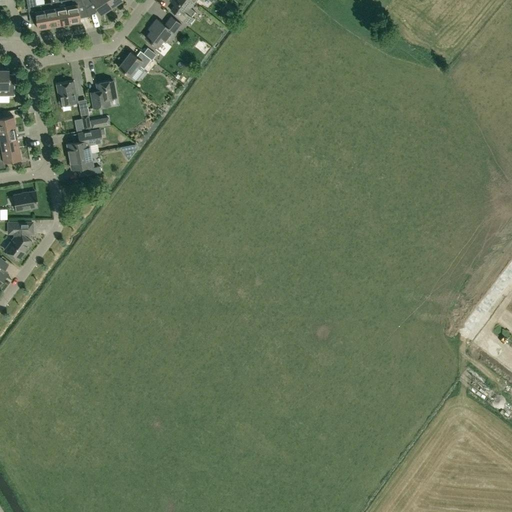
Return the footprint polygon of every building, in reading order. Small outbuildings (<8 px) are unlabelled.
[(49,27),(44,3),(37,5),(35,0),(26,0),(29,15),(35,14),(38,29),(49,27)] [(59,25),(54,0),(50,0),(51,2),(44,3),(49,27),(59,25)] [(70,23),(65,0),(64,0),(59,1),(58,0),(54,0),(59,25),(70,23)] [(78,7),(85,6),(82,0),(65,0),(70,23),(81,21),(78,7)] [(112,7),(107,0),(82,0),(85,6),(86,8),(94,3),(101,14),(112,7)] [(195,11),(190,7),(194,2),(191,0),(170,0),(170,1),(175,4),(171,10),(189,24),(193,18),(191,16),(195,11)] [(158,47),(169,34),(173,37),(182,25),(172,16),(165,25),(157,18),(149,28),(151,30),(145,37),(158,47)] [(130,76),(140,65),(144,68),(151,59),(140,50),(136,56),(131,52),(118,67),(130,76)] [(9,70),(0,70),(0,88),(2,88),(2,92),(8,92),(9,96),(15,96),(15,84),(9,84),(9,70)] [(116,97),(113,80),(97,83),(98,91),(91,92),(94,108),(110,105),(109,99),(116,97)] [(74,81),(57,84),(61,105),(77,102),(74,81)] [(84,129),(90,128),(88,114),(82,115),(84,129)] [(0,118),(0,129),(15,127),(14,116),(0,118)] [(0,140),(17,137),(15,127),(0,129),(0,140)] [(101,129),(96,130),(78,133),(80,141),(67,143),(70,156),(90,152),(89,145),(103,142),(101,129)] [(0,151),(19,147),(17,137),(0,140),(0,151)] [(21,159),(19,147),(0,151),(0,168),(5,167),(4,162),(21,159)] [(93,167),(90,152),(70,156),(72,169),(86,166),(87,175),(101,172),(100,166),(93,167)] [(14,195),(17,211),(37,207),(36,201),(37,201),(35,191),(14,195)] [(33,233),(33,224),(33,222),(9,223),(9,233),(15,233),(15,236),(5,250),(18,259),(32,241),(28,239),(28,233),(33,233)]
